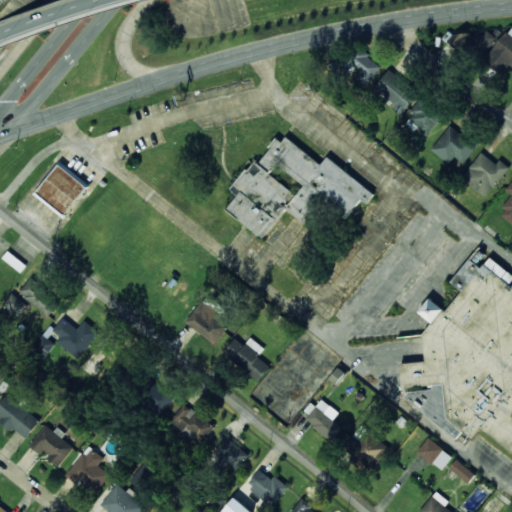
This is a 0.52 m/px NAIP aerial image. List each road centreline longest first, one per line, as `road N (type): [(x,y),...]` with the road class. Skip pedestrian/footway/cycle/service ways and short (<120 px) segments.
road 1 (secondary): [(0,132),(155,79),(387,23),(511,7)]
road 2 (residential): [(373,511),(0,208)]
road 3 (secondary): [(0,127),(103,0)]
road 4 (residential): [(511,124),(387,23)]
